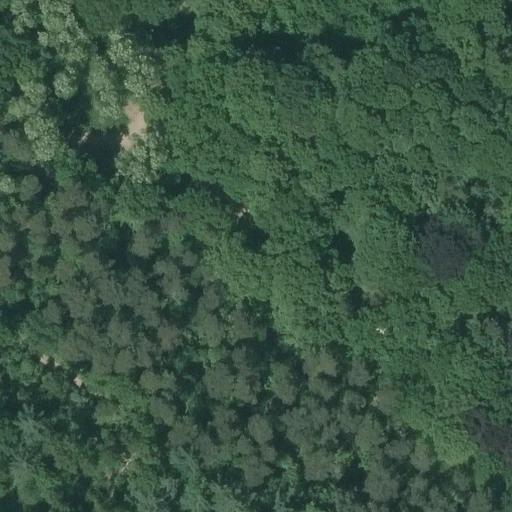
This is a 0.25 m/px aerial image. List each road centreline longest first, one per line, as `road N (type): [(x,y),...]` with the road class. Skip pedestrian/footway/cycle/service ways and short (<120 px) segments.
road 1 (track): [(511,445),(184,146),(177,125)]
road 2 (track): [(0,318),(248,511)]
road 3 (track): [(90,144),(177,125),(179,84),(243,0)]
road 4 (track): [(90,144),(0,251)]
